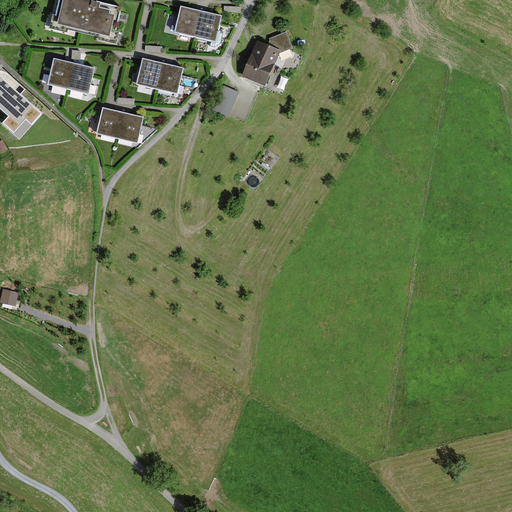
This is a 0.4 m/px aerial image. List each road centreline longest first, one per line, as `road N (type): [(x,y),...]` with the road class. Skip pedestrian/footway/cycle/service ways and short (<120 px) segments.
road 1 (track): [(116,443),(91,310),(97,246),(118,172)]
road 2 (residential): [(118,172),(203,92),(252,0)]
road 3 (track): [(203,92),(177,206),(185,228),(201,226)]
